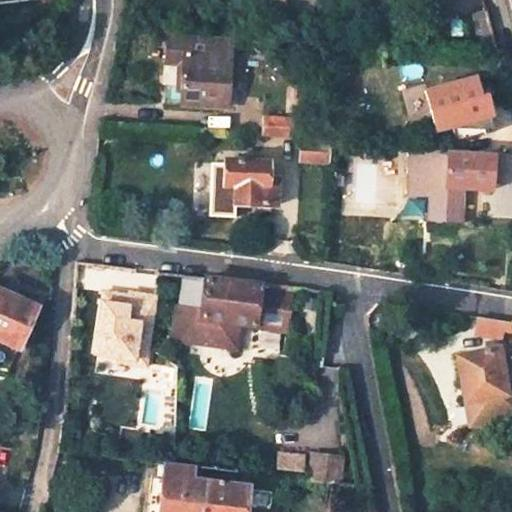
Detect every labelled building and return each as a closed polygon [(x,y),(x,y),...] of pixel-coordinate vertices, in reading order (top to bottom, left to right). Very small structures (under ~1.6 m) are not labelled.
[(229,41),(184,38),(181,104),(226,107),(229,41)] [(441,88),(456,143),(493,134),(489,120),(492,117),(479,78),(441,88)] [(299,120),(264,118),(263,134),(298,136),(299,120)] [(300,161),(326,162),(327,144),(301,142),(300,161)] [(511,175),(511,154),(491,152),(491,156),(446,153),(444,187),(444,194),(442,196),(432,196),(428,200),(427,216),(431,220),(461,223),(464,188),(489,190),(489,175),(511,175)] [(266,164),(223,161),(222,186),(233,187),(232,204),(274,207),(276,180),(266,179),(266,164)] [(147,271),(121,268),(120,278),(146,281),(147,271)] [(268,282),(263,284),(203,277),(183,275),(174,335),(224,343),(226,335),(239,336),(242,322),(259,324),(289,328),(295,287),(268,282)] [(159,293),(103,286),(94,360),(150,366),(159,293)] [(0,342),(16,349),(35,307),(0,290),(0,342)] [(238,345),(239,336),(226,335),(224,343),(238,345)] [(495,348),(456,355),(466,401),(504,393),(495,348)] [(307,454),(277,451),(275,469),(305,473),(307,454)] [(312,455),(308,479),(339,483),(341,459),(312,455)] [(165,463),(159,511),(200,511),(205,482),(191,480),(193,466),(165,463)] [(243,511),(247,486),(205,482),(200,511),(243,511)]
